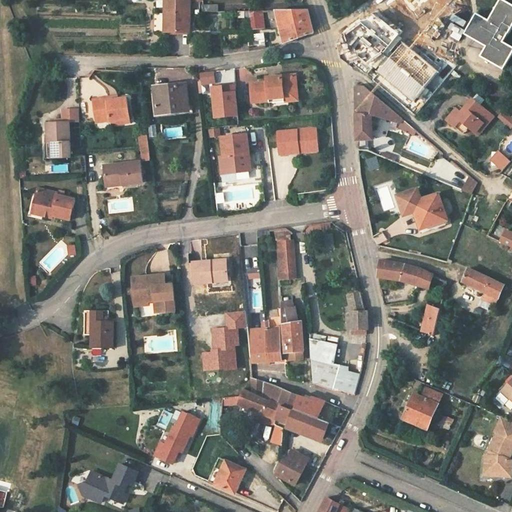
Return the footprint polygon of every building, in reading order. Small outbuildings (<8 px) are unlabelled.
[(190,32),(190,23),(188,22),(189,18),(190,18),(191,0),(185,0),(166,0),(166,11),(170,11),(170,32),(190,32)] [(391,0),(385,5),(396,14),(402,18),(402,19),(411,27),(419,21),(422,23),(435,14),(432,12),(447,0),(450,3),(454,0),(391,0)] [(432,12),(435,14),(436,15),(451,4),(450,3),(447,0),(432,12)] [(477,14),(466,35),(488,47),(482,57),(505,70),(511,56),(511,47),(505,43),(511,29),(511,5),(502,0),(501,0),(490,21),(477,14)] [(203,5),(203,13),(219,13),(219,5),(203,5)] [(315,33),(312,22),(309,10),(277,12),(279,19),(281,27),(283,34),(285,45),(315,33)] [(265,29),(264,12),(251,12),(252,18),(253,30),(265,29)] [(388,38),(393,28),(374,12),(344,35),(347,42),(343,43),(346,52),(351,50),(353,59),(360,57),(373,67),(379,55),(386,58),(381,69),(391,77),(405,89),(416,98),(438,72),(419,56),(417,59),(408,51),(410,48),(397,36),(394,41),(388,38)] [(157,30),(166,30),(166,15),(157,14),(157,30)] [(419,21),(411,27),(415,30),(423,24),(422,23),(419,21)] [(225,56),(267,50),(264,34),(254,36),(254,34),(249,34),(251,44),(245,45),(245,47),(225,50),(225,56)] [(417,59),(419,56),(420,55),(411,47),(410,48),(408,51),(417,59)] [(391,77),(381,69),(379,73),(388,81),(391,77)] [(227,80),(236,79),(236,71),(226,71),(227,80)] [(201,74),(202,85),(216,83),(214,72),(201,74)] [(271,99),(294,97),(292,76),(268,78),(268,83),(252,85),(254,103),(271,102),(271,99)] [(159,114),(167,113),(167,111),(189,109),(187,85),(156,88),(159,114)] [(238,115),(235,86),(214,88),(217,118),(238,115)] [(355,88),(357,129),(358,141),(374,140),(371,116),(401,124),(399,129),(412,135),(414,130),(363,87),(355,88)] [(416,98),(405,89),(402,93),(413,102),(416,98)] [(112,121),(112,122),(131,120),(128,99),(119,100),(109,102),(109,99),(94,101),(97,123),(112,121)] [(481,121),(489,112),(473,100),(461,114),(456,110),(448,120),(457,128),(460,123),(461,124),(462,124),(464,124),(465,123),(470,127),(477,133),(484,123),(481,121)] [(511,118),(501,109),(498,114),(508,122),(506,124),(511,129),(511,118)] [(81,122),(80,110),(64,111),(65,123),(70,123),(81,122)] [(495,117),(489,112),(481,121),(484,123),(487,126),(495,117)] [(55,143),(55,159),(71,159),(70,123),(65,123),(48,123),(49,143),(55,143)] [(464,134),(470,127),(465,123),(464,124),(462,124),(461,124),(460,123),(457,128),(464,134)] [(480,135),(487,126),(484,123),(477,133),(480,135)] [(150,126),(151,137),(159,137),(158,125),(150,126)] [(211,138),(222,137),(221,128),(210,129),(211,138)] [(281,155),(300,153),(300,149),(319,147),(317,129),(279,133),(281,155)] [(236,173),(252,171),(251,161),(249,160),(246,159),(246,155),(250,155),(248,136),(223,138),(225,157),(221,158),(224,182),(237,180),(236,173)] [(55,143),(49,143),(46,143),(46,159),(55,159),(55,143)] [(106,166),(108,184),(123,182),(123,185),(144,183),(141,162),(106,166)] [(53,165),(53,173),(69,172),(69,165),(53,165)] [(443,182),(455,188),(458,182),(445,177),(443,182)] [(475,191),(458,182),(455,188),(458,188),(474,195),(475,191)] [(40,189),(36,204),(44,206),(41,216),(53,219),(54,216),(70,220),(76,200),(58,196),(58,194),(40,189)] [(454,199),(461,201),(464,195),(458,192),(454,199)] [(220,204),(227,203),(226,193),(218,194),(220,204)] [(441,202),(439,195),(413,204),(418,221),(407,224),(414,244),(434,237),(430,227),(448,221),(445,212),(449,211),(446,201),(441,202)] [(44,206),(36,204),(34,214),(41,216),(44,206)] [(307,225),(308,234),(331,233),(330,224),(307,225)] [(276,230),(276,240),(292,239),(292,229),(276,230)] [(511,231),(507,229),(501,241),(511,246),(511,231)] [(333,235),(319,236),(321,250),(334,249),(333,235)] [(280,282),(297,280),(294,240),(277,242),(280,282)] [(72,258),(79,255),(75,244),(67,247),(72,258)] [(195,284),(214,283),(213,279),(229,278),(227,260),(193,263),(195,284)] [(418,286),(421,270),(406,266),(381,261),(379,277),(406,282),(418,286)] [(486,293),(499,299),(504,286),(469,269),(463,282),(486,293)] [(433,276),(421,270),(418,286),(429,289),(433,276)] [(156,302),(157,313),(176,311),(174,285),(166,285),(166,276),(133,278),(135,304),(149,302),(156,302)] [(495,306),(499,299),(486,293),(483,300),(495,306)] [(366,312),(361,294),(348,296),(353,315),(353,335),(367,335),(367,329),(369,329),(368,312),(366,312)] [(429,306),(423,333),(435,336),(441,310),(429,306)] [(296,308),(294,309),(283,310),(284,326),(285,326),(286,342),(284,342),(285,347),(287,347),(287,354),(288,353),(304,352),(305,352),(302,319),(299,316),(297,316),(296,308)] [(115,349),(114,321),(103,321),(103,311),(93,312),(93,349),(115,349)] [(266,330),(269,362),(282,361),(280,329),(270,330),(269,322),(266,322),(266,330)] [(268,362),(269,362),(266,330),(252,331),(255,364),(268,362)] [(355,395),(361,375),(349,372),(350,367),(335,364),(339,345),(326,342),(327,338),(310,334),(314,384),(336,392),(342,391),(355,395)] [(304,352),(288,353),(289,361),(304,359),(304,352)] [(263,399),(265,383),(253,379),(251,379),(252,394),(263,399)] [(503,392),(511,399),(511,380),(503,391),(503,392)] [(276,387),(265,383),(263,399),(270,402),(271,400),(276,387)] [(300,396),(276,387),(271,400),(281,406),(295,412),(296,410),(300,396)] [(428,429),(439,405),(443,395),(427,388),(423,398),(415,395),(405,419),(428,429)] [(270,402),(263,399),(252,394),(245,390),(240,405),(266,416),(276,420),(278,416),(281,406),(271,400),(270,402)] [(505,406),(511,399),(503,392),(497,399),(505,406)] [(300,396),(296,410),(320,420),(328,403),(313,397),(312,400),(300,396)] [(225,399),(226,407),(240,405),(239,398),(225,399)] [(278,416),(291,421),(290,425),(289,427),(323,439),(330,424),(320,420),(296,410),(295,412),(281,406),(278,416)] [(181,467),(201,418),(183,411),(169,444),(162,441),(156,457),(181,467)] [(167,427),(172,414),(165,411),(160,424),(167,427)] [(438,426),(443,428),(448,418),(442,415),(438,426)] [(274,426),(276,420),(266,416),(262,424),(274,426)] [(276,420),(290,425),(291,421),(278,416),(276,420)] [(448,418),(443,428),(449,431),(453,420),(448,418)] [(511,421),(502,418),(496,433),(498,433),(490,452),(490,457),(487,457),(487,469),(494,469),(494,477),(509,477),(510,460),(507,459),(509,455),(511,456),(511,454),(511,421)] [(285,446),(287,427),(275,426),(273,445),(285,446)] [(265,439),(271,441),(275,429),(269,427),(265,439)] [(297,485),(310,460),(293,451),(286,464),(285,463),(278,475),(297,485)] [(221,459),(210,482),(234,493),(238,483),(241,484),(247,470),(221,459)] [(101,504),(105,496),(124,504),(128,496),(125,494),(129,484),(134,486),(139,473),(122,465),(114,481),(93,472),(89,482),(80,485),(84,496),(101,504)] [(320,511),(342,511),(345,509),(341,505),(328,498),(320,511)]
